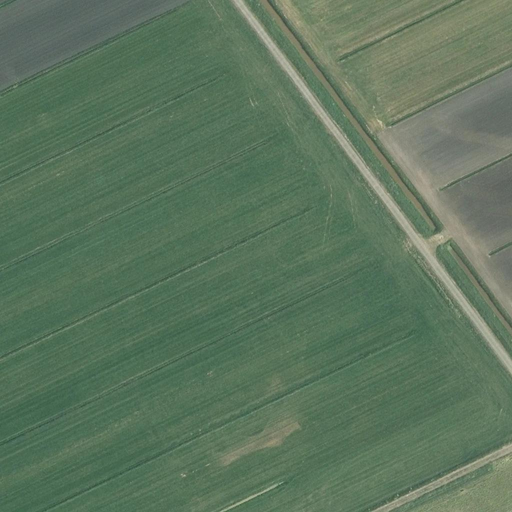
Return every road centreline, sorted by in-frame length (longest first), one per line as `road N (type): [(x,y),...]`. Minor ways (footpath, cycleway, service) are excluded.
road 1 (unclassified): [(511,369),(235,0)]
road 2 (track): [(378,511),(511,447)]
